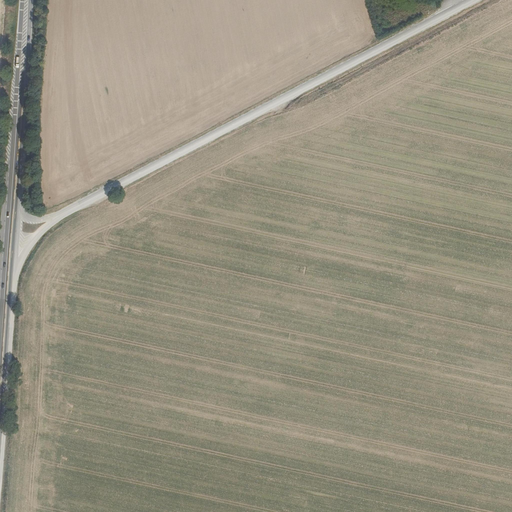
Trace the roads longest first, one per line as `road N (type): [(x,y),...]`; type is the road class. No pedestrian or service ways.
road 1 (tertiary): [(72,209),(474,0)]
road 2 (primary): [(22,0),(0,329)]
road 3 (primary): [(17,200),(30,0)]
road 4 (primary): [(0,430),(11,275)]
road 5 (unknown): [(11,168),(0,288)]
